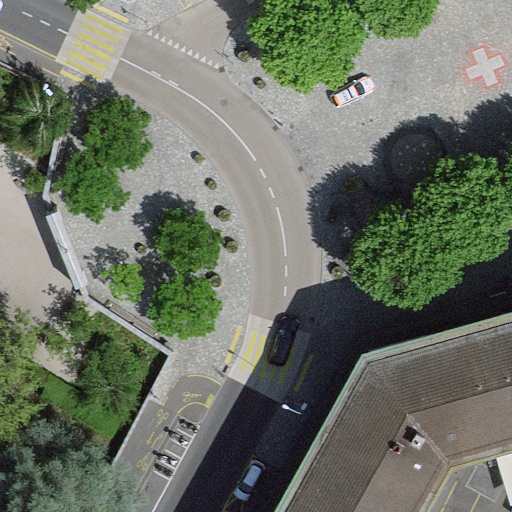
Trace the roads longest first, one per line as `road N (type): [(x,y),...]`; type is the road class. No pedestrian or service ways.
road 1 (tertiary): [(169,80),(208,102),(250,146),(279,205),(288,256),(272,358),(187,511)]
road 2 (tertiary): [(0,0),(169,80)]
